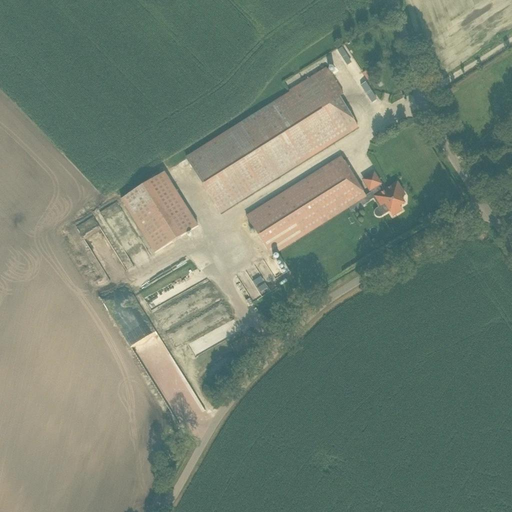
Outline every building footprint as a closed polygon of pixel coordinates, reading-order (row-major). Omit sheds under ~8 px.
[(341,100),(345,98),(328,71),(291,95),(293,97),(188,163),(222,216),(360,130),(341,100)] [(359,73),(352,77),(357,86),(365,82),(359,73)] [(368,200),(344,161),(249,221),(271,257),(349,208),(353,213),(365,206),(363,203),(368,200)] [(360,179),(368,192),(381,184),(374,171),(360,179)] [(123,203),(157,257),(200,230),(167,176),(123,203)] [(406,195),(397,182),(384,190),(382,188),(381,186),(372,192),(373,194),(376,199),(386,214),(390,211),(393,217),(402,211),(400,207),(405,204),(401,198),(406,195)]
